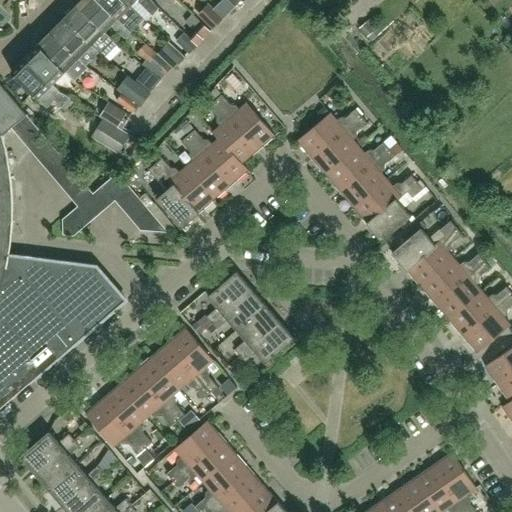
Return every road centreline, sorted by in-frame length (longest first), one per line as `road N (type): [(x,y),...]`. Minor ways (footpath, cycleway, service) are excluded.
road 1 (residential): [(0,428),(216,250)]
road 2 (residential): [(352,262),(354,242),(289,164),(220,227),(216,250)]
road 3 (residential): [(461,411),(352,262)]
road 4 (residential): [(461,411),(313,504)]
road 5 (residential): [(216,250),(352,262)]
road 6 (residential): [(313,504),(229,415)]
